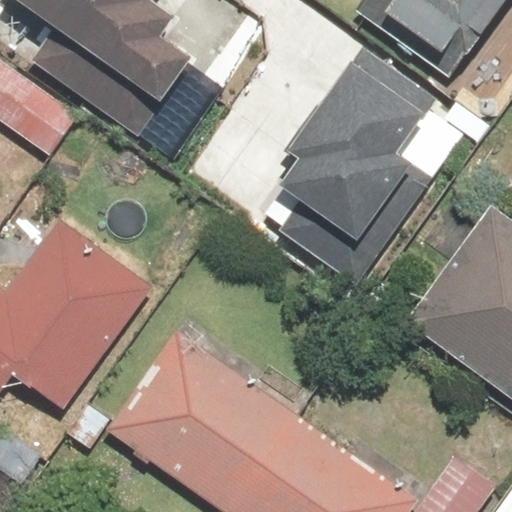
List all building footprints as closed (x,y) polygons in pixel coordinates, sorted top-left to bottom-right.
[(145,0),(0,0),(0,10),(159,111),(192,58),(159,38),(170,19),(144,2),(145,0)] [(511,0),(370,0),(365,6),(482,110),(511,75),(511,66),(480,39),(511,2),(511,0)] [(439,101),(368,45),(280,157),(293,167),(263,205),(289,226),(299,213),(349,253),(356,243),(377,259),(466,147),(427,116),(439,101)] [(0,58),(0,126),(47,161),(79,118),(0,58)] [(511,214),(487,196),(402,313),(511,392),(511,214)] [(0,295),(0,391),(13,376),(62,416),(161,297),(71,222),(6,300),(0,295)] [(405,511),(411,505),(175,336),(108,430),(223,511),(405,511)] [(480,511),(496,489),(452,460),(417,511),(480,511)]
